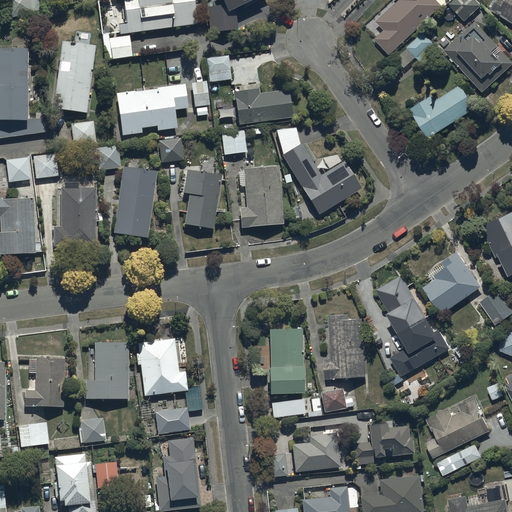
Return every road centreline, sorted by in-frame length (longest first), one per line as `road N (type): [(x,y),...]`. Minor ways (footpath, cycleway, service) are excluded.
road 1 (residential): [(216,285),(242,511)]
road 2 (residential): [(216,285),(346,249),(422,203)]
road 3 (residential): [(0,311),(216,285)]
road 4 (residential): [(422,203),(317,46)]
